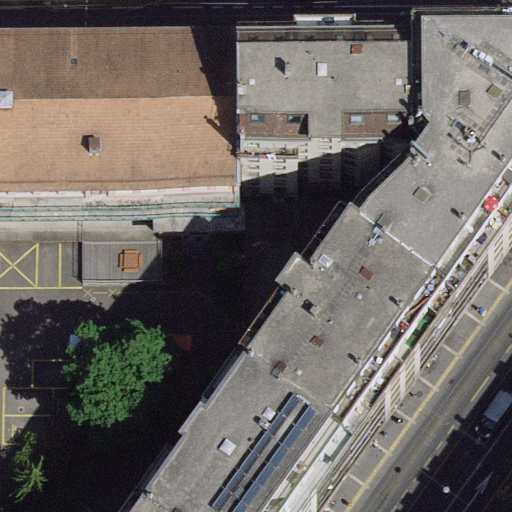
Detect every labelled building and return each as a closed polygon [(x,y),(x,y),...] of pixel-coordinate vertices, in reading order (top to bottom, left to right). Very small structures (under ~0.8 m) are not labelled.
[(382,235),(378,232),(363,245),(350,261),(449,333),(511,245),(511,64),(417,66),(416,181),(428,193),(417,208),(409,203),(389,221),(382,235)] [(240,198),(240,66),(0,67),(0,235),(240,235),(240,198)] [(416,181),(417,66),(240,66),(240,198),(299,198),(299,186),(343,187),(343,182),(362,187),(383,182),(383,177),(396,181),(416,181)] [(449,333),(350,261),(340,254),(279,340),(228,377),(346,475),(449,333)] [(318,511),(346,475),(228,377),(204,446),(211,452),(177,499),(170,494),(156,511),(318,511)]
